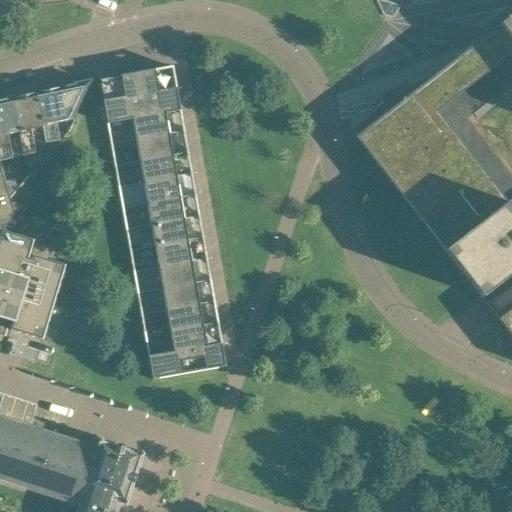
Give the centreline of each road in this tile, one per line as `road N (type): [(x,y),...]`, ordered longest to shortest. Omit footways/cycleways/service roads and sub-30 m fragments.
road 1 (unclassified): [(511,388),(440,351),(384,302),(348,236),(325,115),(287,54),(217,18),(121,31)]
road 2 (unclassified): [(0,69),(121,31)]
